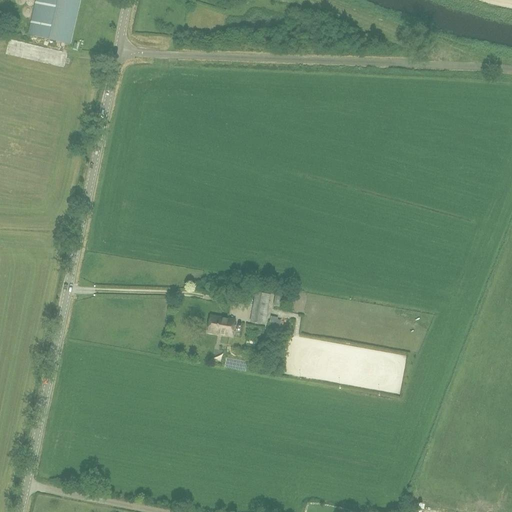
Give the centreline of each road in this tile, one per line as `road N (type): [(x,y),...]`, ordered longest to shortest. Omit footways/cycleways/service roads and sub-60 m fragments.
road 1 (tertiary): [(21,511),(117,53)]
road 2 (unclassified): [(117,53),(511,69)]
